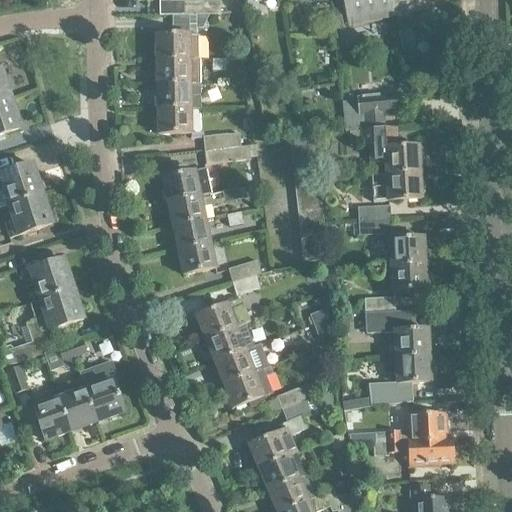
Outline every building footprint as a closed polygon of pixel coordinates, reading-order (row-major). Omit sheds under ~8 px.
[(169,0),(170,3),(160,3),(160,17),(184,17),(184,2),(183,0),(169,0)] [(342,0),(349,25),(391,16),(387,0),(342,0)] [(446,0),(387,0),(391,16),(447,2),(446,0)] [(184,2),(184,17),(196,16),(210,16),(220,16),(220,2),(184,2)] [(344,29),(337,2),(330,3),(335,30),(344,29)] [(172,17),(172,36),(189,36),(197,36),(197,30),(203,30),(210,16),(196,16),(196,17),(172,17)] [(157,36),(157,62),(199,61),(198,36),(197,36),(189,36),(172,36),(157,36)] [(157,62),(157,86),(201,85),(200,61),(199,61),(157,62)] [(226,73),(226,61),(212,61),(212,73),(226,73)] [(0,101),(12,97),(3,69),(0,69),(0,101)] [(408,76),(410,86),(417,84),(415,74),(408,76)] [(158,110),(158,112),(191,111),(201,111),(201,85),(157,86),(158,110)] [(345,133),(360,132),(359,118),(383,115),(403,113),(401,95),(356,99),(357,102),(342,103),(345,133)] [(0,139),(24,132),(12,97),(0,101),(0,139)] [(158,135),(191,135),(191,134),(191,111),(158,112),(158,135)] [(359,118),(360,132),(361,132),(385,130),(384,129),(383,115),(359,118)] [(350,145),(362,144),(362,146),(371,146),(372,163),(386,163),(387,177),(420,174),(419,148),(386,149),(385,130),(361,132),(361,133),(350,134),(350,145)] [(228,136),(204,139),(205,153),(241,149),(239,136),(228,137),(228,136)] [(314,137),(290,140),(291,151),(315,148),(314,137)] [(250,160),(256,159),(255,148),(241,149),(205,153),(207,167),(251,162),(250,160)] [(291,151),(293,164),(317,161),(315,148),(291,151)] [(293,164),(294,176),(318,174),(317,161),(293,164)] [(0,190),(3,190),(8,206),(42,195),(32,164),(0,174),(0,190)] [(179,173),(162,177),(168,205),(200,198),(212,196),(206,171),(194,173),(179,176),(179,173)] [(294,176),(295,188),(319,186),(318,174),(294,176)] [(372,177),(374,203),(422,201),(420,174),(387,177),(372,177)] [(295,188),(297,201),(321,198),(319,186),(295,188)] [(237,199),(246,197),(245,189),(236,191),(236,190),(222,193),(225,205),(238,202),(237,199)] [(52,226),(42,195),(8,206),(14,222),(5,225),(10,239),(19,236),(19,237),(52,226)] [(200,198),(168,205),(173,227),(204,219),(200,198)] [(321,198),(297,201),(298,213),(322,211),(321,198)] [(390,208),(358,210),(359,224),(391,222),(390,208)] [(322,211),(298,213),(299,226),(323,223),(322,211)] [(243,226),(240,214),(227,217),(230,229),(243,226)] [(204,219),(173,227),(178,251),(210,244),(204,219)] [(359,224),(359,237),(391,236),(391,222),(359,224)] [(323,223),(299,226),(301,237),(325,235),(323,223)] [(331,230),(332,239),(346,238),(345,228),(331,230)] [(325,235),(301,237),(302,250),(326,247),(325,235)] [(390,252),(391,267),(425,265),(423,239),(385,241),(385,252),(390,252)] [(215,269),(210,244),(178,251),(184,276),(215,269)] [(302,250),(303,263),(327,260),(326,247),(302,250)] [(35,285),(40,302),(74,290),(64,260),(30,271),(21,275),(25,288),(35,285)] [(228,271),(232,285),(257,278),(262,276),(258,262),(228,271)] [(426,292),(425,265),(391,267),(392,293),(426,292)] [(260,291),(257,278),(232,285),(237,298),(260,291)] [(49,353),(42,334),(84,320),(74,290),(40,302),(31,305),(36,322),(26,325),(32,344),(13,350),(10,347),(5,349),(4,353),(0,354),(0,359),(3,369),(49,353)] [(394,300),(365,302),(365,315),(395,314),(394,300)] [(197,317),(206,340),(245,324),(236,302),(227,306),(227,305),(197,317)] [(310,317),(314,328),(330,322),(328,310),(310,317)] [(351,316),(352,329),(396,327),(395,314),(365,315),(351,316)] [(330,322),(314,328),(318,338),(331,333),(330,322)] [(206,340),(215,363),(254,347),(245,324),(206,340)] [(395,333),(396,359),(430,358),(429,331),(395,333)] [(82,343),(70,347),(75,359),(87,355),(82,343)] [(331,345),(316,351),(313,355),(331,367),(333,363),(331,345)] [(215,363),(224,385),(269,367),(260,346),(255,348),(254,347),(215,363)] [(58,352),(64,368),(69,370),(78,367),(75,359),(70,347),(58,352)] [(413,404),(412,385),(431,384),(430,358),(396,359),(397,384),(368,386),(371,409),(413,404)] [(81,375),(82,379),(84,386),(85,386),(98,423),(126,413),(114,382),(117,381),(111,364),(81,375)] [(269,367),(224,385),(233,410),(249,404),(251,409),(265,404),(262,398),(273,394),(266,377),(273,375),(270,368),(270,369),(269,367)] [(27,391),(19,368),(8,372),(16,395),(27,391)] [(82,379),(56,388),(60,399),(72,432),(98,423),(85,386),(84,386),(82,379)] [(277,399),(282,412),(313,399),(308,387),(277,399)] [(315,400),(322,416),(337,410),(331,394),(315,400)] [(46,442),(72,432),(60,399),(47,404),(46,400),(33,404),(34,408),(33,408),(46,442)] [(249,446),(259,469),(296,453),(297,456),(299,455),(292,438),(307,431),(303,419),(310,416),(308,410),(317,407),(314,399),(313,399),(282,412),(287,424),(283,426),(285,431),(249,446)] [(350,446),(373,445),(446,441),(445,415),(410,416),(406,416),(406,439),(401,439),(401,432),(387,433),(387,434),(349,436),(350,446)] [(330,440),(339,463),(347,460),(343,435),(330,440)] [(388,458),(388,455),(402,454),(402,449),(408,448),(409,469),(427,468),(427,465),(454,464),(454,459),(458,457),(458,448),(453,447),(453,441),(446,441),(373,445),(374,458),(388,458)] [(296,453),(259,469),(268,492),(305,476),(297,456),(296,453)] [(341,478),(349,474),(347,460),(339,463),(339,464),(341,478)] [(305,476),(268,492),(276,511),(282,511),(308,501),(315,498),(305,476)] [(434,494),(433,482),(416,483),(416,495),(434,494)] [(331,511),(352,511),(352,497),(336,497),(333,491),(309,502),(308,501),(282,511),(321,511),(330,509),(331,511)] [(449,511),(449,499),(445,499),(443,495),(435,496),(434,500),(415,501),(415,511),(449,511)]
